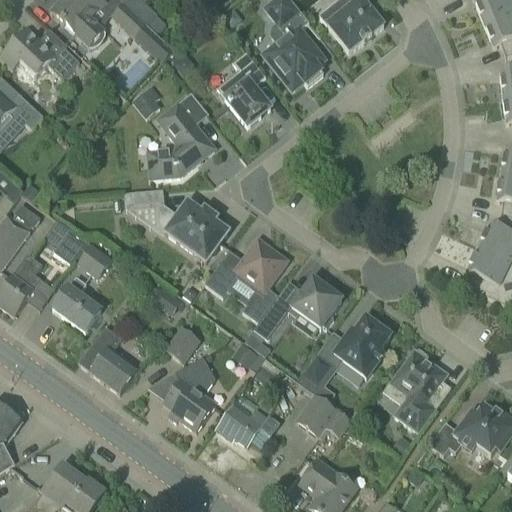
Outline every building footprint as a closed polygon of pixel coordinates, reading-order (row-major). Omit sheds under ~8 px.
[(104,8),(95,0),(64,0),(49,17),(89,54),(94,53),(97,51),(100,48),(102,45),(104,41),(105,38),(89,23),(104,8)] [(324,66),(299,35),(305,29),(332,61),(333,59),(283,0),(281,0),(263,15),(276,31),(271,35),(271,41),(278,50),(264,62),(291,96),(302,87),(306,92),(322,80),(317,73),(324,66)] [(383,31),(360,3),(358,5),(354,0),(343,0),(334,7),(317,20),(348,59),(361,49),(362,50),(371,43),(370,42),(383,31)] [(511,0),(478,0),(482,7),(474,10),(482,28),(511,15),(511,0)] [(125,11),(156,39),(165,29),(135,1),(125,11)] [(122,8),(110,22),(133,43),(137,39),(146,30),(125,11),(122,8)] [(497,43),(505,61),(511,59),(511,15),(482,28),(489,46),(497,43)] [(62,83),(78,66),(62,51),(54,60),(26,34),(0,62),(0,64),(10,74),(19,66),(34,80),(45,68),(62,83)] [(269,114),(252,92),(265,82),(252,67),(245,58),(232,68),(238,76),(216,94),(246,132),(269,114)] [(511,59),(505,61),(505,62),(507,82),(499,83),(501,102),(511,100),(511,59)] [(163,107),(150,91),(135,102),(148,118),(163,107)] [(207,119),(194,103),(190,98),(157,125),(177,150),(169,156),(147,158),(149,185),(179,182),(214,154),(194,129),(207,119)] [(31,135),(43,122),(18,99),(9,108),(0,100),(0,99),(0,156),(5,152),(2,138),(17,122),(31,135)] [(511,100),(501,102),(503,122),(511,121),(511,126),(511,100)] [(511,150),(510,161),(502,160),(499,179),(511,181),(511,150)] [(22,197),(0,175),(0,227),(6,218),(22,197)] [(511,181),(499,179),(496,198),(504,200),(501,220),(511,223),(511,181)] [(178,221),(169,215),(163,211),(162,195),(129,198),(131,213),(156,211),(157,216),(159,234),(205,268),(227,238),(187,208),(178,221)] [(49,207),(46,211),(46,215),(50,218),(54,218),(57,215),(57,210),(53,207),(49,207)] [(0,276),(1,277),(29,238),(28,237),(31,232),(33,233),(39,223),(20,209),(13,219),(15,221),(13,223),(6,218),(0,227),(0,276)] [(511,223),(501,220),(492,238),(485,235),(476,252),(511,269),(511,223)] [(72,265),(77,268),(89,252),(90,250),(70,235),(53,258),(69,270),(72,265)] [(241,317),(257,329),(273,306),(277,301),(267,294),(287,266),(268,252),(267,254),(256,246),(237,272),(225,263),(230,257),(229,256),(204,290),(222,303),(238,280),(258,294),(241,317)] [(89,252),(77,268),(76,269),(96,284),(108,267),(89,252)] [(511,269),(476,252),(468,270),(475,273),(466,292),(510,313),(511,308),(511,302),(511,298),(511,269)] [(27,260),(10,282),(0,296),(0,311),(14,322),(41,285),(34,280),(42,271),(27,260)] [(84,338),(96,322),(100,317),(76,300),(84,289),(75,282),(51,314),(84,338)] [(319,334),(329,321),(341,305),(321,291),(319,294),(312,289),(315,286),(312,284),(290,313),(319,334)] [(161,290),(151,301),(168,317),(179,306),(161,290)] [(273,306),(257,329),(253,335),(268,345),(289,316),(273,306)] [(365,383),(383,359),(378,355),(389,341),(364,323),(354,337),(350,335),(333,359),(365,383)] [(104,332),(89,352),(77,368),(119,399),(137,375),(112,356),(121,344),(104,332)] [(165,357),(181,369),(197,348),(181,336),(165,357)] [(248,340),(243,348),(264,362),(269,355),(248,340)] [(415,356),(413,355),(401,371),(388,390),(401,399),(398,404),(403,408),(393,421),(417,439),(435,415),(426,409),(447,380),(426,365),(426,361),(418,355),(415,356)] [(312,398),(331,371),(316,359),(296,387),(312,398)] [(207,421),(216,409),(204,400),(215,385),(202,363),(175,378),(179,385),(163,408),(173,415),(168,421),(176,427),(178,425),(195,438),(207,421)] [(326,434),(338,417),(314,400),(295,427),(319,444),(326,434)] [(227,418),(215,434),(227,443),(229,439),(247,452),(258,436),(259,434),(269,441),(278,430),(268,423),(267,423),(257,415),(258,414),(240,401),(235,407),(227,418)] [(428,451),(442,461),(448,453),(455,458),(460,449),(470,456),(474,450),(489,461),(495,453),(500,457),(511,440),(511,429),(511,428),(511,425),(494,412),(491,416),(483,410),(476,421),(470,417),(456,436),(444,428),(428,451)] [(0,477),(13,469),(2,452),(20,428),(0,413),(0,477)] [(338,417),(326,434),(338,443),(351,426),(338,417)] [(511,456),(498,475),(511,485),(511,456)] [(342,511),(355,495),(315,467),(311,474),(299,490),(317,503),(310,511),(342,511)] [(59,511),(65,508),(70,511),(92,511),(103,498),(88,487),(86,490),(62,473),(43,498),(27,511),(59,511)]
